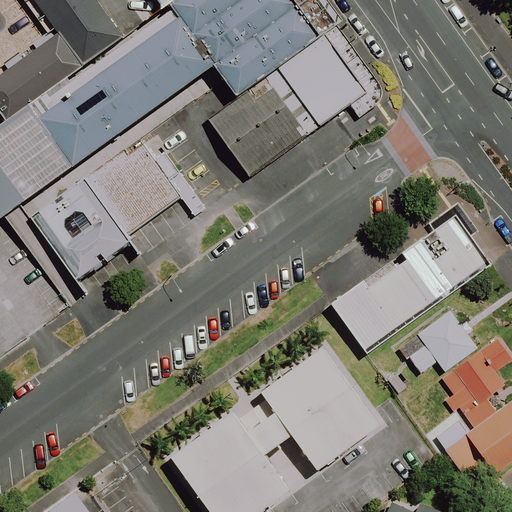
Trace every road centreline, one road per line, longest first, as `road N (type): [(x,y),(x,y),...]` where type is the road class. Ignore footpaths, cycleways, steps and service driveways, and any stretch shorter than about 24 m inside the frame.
road 1 (unclassified): [(448,116),(0,449)]
road 2 (tertiary): [(448,116),(365,0)]
